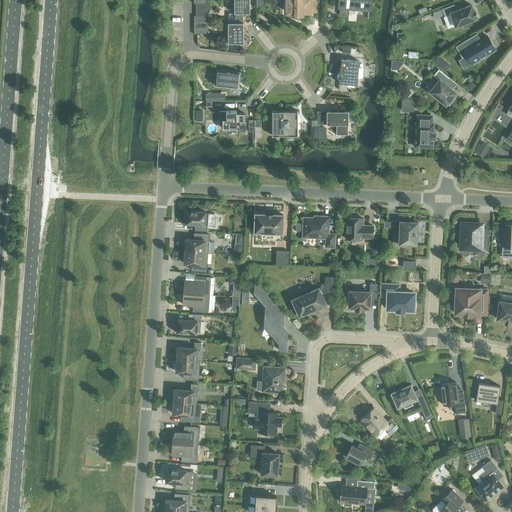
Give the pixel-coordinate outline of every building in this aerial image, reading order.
[(193,0),(194,4),(196,4),(196,16),(194,16),(194,34),(208,34),(208,16),(210,16),(210,4),(208,4),(207,0),(193,0)] [(227,13),(227,18),(243,18),(243,14),(250,14),(250,0),(234,0),(234,13),(227,13)] [(286,0),(286,12),(295,12),(295,14),(302,14),(302,12),(310,12),(316,12),(316,0),(286,0)] [(357,7),(357,9),(369,10),(369,0),(340,0),(339,15),(348,16),(349,6),(357,7)] [(442,9),(444,16),(451,14),(455,26),(463,24),(464,27),(471,24),(470,21),(476,18),(476,17),(477,17),(474,10),(473,11),(471,5),(456,11),(453,5),(442,9)] [(243,18),(227,18),(227,22),(227,44),(243,44),(243,23),(243,18)] [(392,33),(392,44),(401,44),(401,33),(392,33)] [(473,36),(455,47),(462,58),(466,55),(472,64),(495,50),(487,36),(480,40),(478,39),(475,41),(473,36)] [(445,40),(438,45),(442,50),(449,46),(445,40)] [(437,54),(432,61),(444,71),(450,65),(437,54)] [(339,83),(357,85),(359,61),(341,60),(340,73),(338,73),(337,74),(337,75),(337,76),(337,77),(338,78),(339,79),(339,83)] [(215,86),(238,88),(240,73),(217,70),(215,86)] [(444,83),(448,78),(438,70),(434,75),(439,80),(429,92),(446,105),(447,104),(449,105),(454,99),(452,97),(456,92),(444,83)] [(471,81),(466,87),(472,92),(477,86),(471,81)] [(406,87),(402,92),(408,97),(412,92),(406,87)] [(222,129),(228,129),(238,129),(238,130),(245,130),(245,123),(244,123),(244,113),(236,113),(236,111),(226,111),(226,120),(222,120),(222,129)] [(285,136),(285,111),(272,111),(272,136),(285,136)] [(297,111),(285,111),(285,136),(297,136),(297,111)] [(348,125),(348,111),(327,111),(327,125),(337,125),(337,135),(347,135),(347,125),(348,125)] [(433,124),(432,124),(432,116),(417,115),(416,123),(415,123),(414,147),(432,148),(433,139),(435,139),(435,132),(433,132),(433,124)] [(318,126),(318,138),(327,138),(327,126),(318,126)] [(195,231),(207,232),(207,228),(215,228),(216,216),(215,214),(208,214),(205,213),(205,212),(186,211),(185,224),(195,224),(195,231)] [(255,214),(255,215),(255,231),(254,231),(254,232),(255,232),(264,232),(264,234),(272,235),(272,233),(281,233),(282,233),(282,232),(283,216),(283,215),(282,215),(273,215),(265,214),(256,214),(255,214)] [(304,218),(303,237),(326,238),(325,247),(334,247),(335,234),(328,234),(329,217),(314,216),(314,218),(304,218)] [(347,218),(346,239),(362,240),(362,238),(373,238),(373,226),(366,226),(366,227),(362,227),(363,218),(347,218)] [(400,222),(399,244),(416,244),(417,222),(412,222),(412,221),(406,220),(406,222),(400,222)] [(481,253),(489,253),(489,239),(482,238),(482,229),(477,223),(461,223),(460,233),(458,234),(458,240),(460,241),(460,250),(462,250),(463,252),(469,252),(470,250),(481,250),(481,253)] [(511,224),(503,224),(502,238),(500,238),(500,245),(502,245),(502,246),(511,246),(511,224)] [(186,239),(185,251),(208,253),(209,234),(194,233),(194,240),(186,239)] [(236,234),(235,244),(243,244),(243,235),(236,234)] [(208,253),(185,251),(184,264),(192,264),(192,270),(206,272),(208,253)] [(276,251),(276,265),(288,265),(288,251),(276,251)] [(364,259),(364,267),(379,267),(379,259),(364,259)] [(480,275),(480,283),(488,283),(489,275),(480,275)] [(185,281),(184,293),(210,295),(211,277),(195,276),(195,282),(185,281)] [(325,277),(325,286),(318,289),(318,288),(309,292),(307,288),(299,292),(301,296),(292,300),(299,316),(308,312),(309,312),(310,312),(310,311),(314,309),(315,309),(316,309),(316,308),(325,304),(321,295),(325,293),(333,293),(333,277),(325,277)] [(283,316),(283,315),(255,283),(254,293),(266,306),(265,323),(273,332),(272,335),(280,344),(279,350),(286,351),(287,331),(277,320),(282,315),(283,316)] [(370,284),(370,293),(350,292),(350,295),(347,295),(347,303),(349,303),(349,307),(356,307),(355,310),(363,310),(363,308),(369,308),(370,296),(376,296),(376,284),(370,284)] [(381,284),(381,296),(388,297),(387,309),(413,310),(414,293),(399,292),(399,284),(381,284)] [(487,290),(460,288),(452,288),(452,297),(456,297),(455,313),(463,314),(464,314),(470,314),(470,315),(471,315),(471,314),(479,314),(479,302),(486,302),(487,290)] [(210,295),(184,293),(183,305),(193,305),(192,312),(208,313),(210,295)] [(511,303),(500,302),(497,319),(505,320),(505,321),(506,321),(506,320),(510,321),(509,322),(510,322),(510,321),(511,320),(511,303)] [(177,332),(196,334),(196,332),(199,333),(201,315),(188,314),(188,320),(178,319),(177,332)] [(178,347),(177,360),(199,361),(196,361),(197,349),(200,349),(201,343),(194,342),(194,348),(178,347)] [(237,368),(243,368),(254,369),(255,359),(237,358),(237,368)] [(199,361),(177,360),(176,372),(184,373),(183,379),(198,380),(199,361)] [(284,382),(285,369),(264,367),(262,391),(281,392),(282,382),(284,382)] [(441,384),(443,405),(455,404),(456,414),(466,412),(463,391),(457,391),(456,382),(441,384)] [(504,401),(498,400),(500,386),(479,383),(476,400),(483,401),(483,405),(489,406),(490,402),(497,403),(495,414),(502,415),(504,401)] [(175,389),(174,402),(196,403),(198,385),(191,384),(191,390),(175,389)] [(389,395),(392,403),(395,402),(398,407),(404,405),(405,408),(412,404),(411,402),(417,399),(411,384),(391,393),(392,394),(389,395)] [(418,402),(426,419),(431,416),(424,399),(418,402)] [(249,401),(248,408),(256,408),(256,412),(260,412),(259,420),(255,419),(254,428),(258,428),(258,432),(276,434),(277,426),(281,426),(281,417),(277,417),(278,413),(265,412),(266,403),(249,401)] [(196,403),(174,402),(173,414),(189,415),(188,421),(195,422),(196,403)] [(221,406),(221,414),(229,415),(229,407),(221,406)] [(362,420),(376,435),(384,428),(389,434),(398,426),(391,418),(386,422),(374,409),(362,420)] [(174,431),(173,443),(198,445),(200,427),(184,426),(183,432),(174,431)] [(198,445),(173,443),(172,455),(182,456),(181,462),(197,463),(198,445)] [(485,444),(465,452),(468,462),(489,455),(485,444)] [(261,475),(277,476),(278,467),(278,463),(278,462),(279,454),(264,453),(264,446),(251,445),(250,457),(262,458),(261,475)] [(345,457),(360,464),(363,458),(369,461),(371,456),(374,450),(368,447),(365,452),(352,445),(345,457)] [(499,451),(493,452),(495,461),(501,459),(499,451)] [(497,480),(503,476),(491,460),(482,467),(491,478),(485,483),(483,481),(475,487),(485,500),(503,487),(497,480)] [(443,463),(437,470),(443,476),(449,469),(443,463)] [(402,467),(407,472),(411,469),(406,464),(402,467)] [(175,489),(188,490),(189,472),(186,472),(186,471),(167,469),(166,482),(176,483),(175,489)] [(341,485),(339,502),(344,502),(343,506),(351,507),(351,503),(365,504),(367,489),(374,489),(375,482),(357,480),(356,487),(341,485)] [(464,511),(458,506),(463,501),(451,490),(442,500),(446,504),(440,511),(441,511),(464,511)] [(166,499),(166,511),(167,511),(188,511),(189,495),(175,494),(174,500),(166,499)] [(254,511),(275,511),(277,508),(276,508),(276,506),(277,506),(276,502),(276,497),(256,495),(254,511)]
